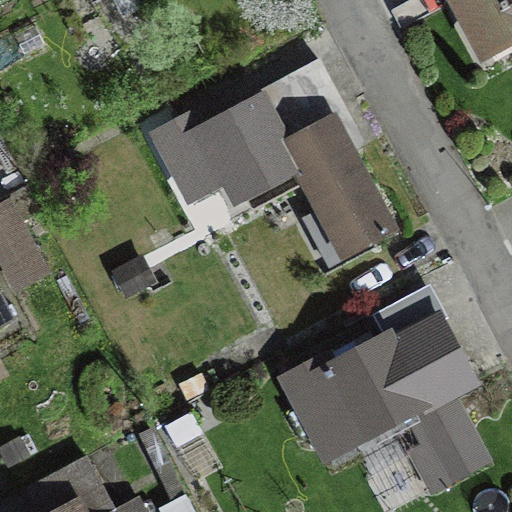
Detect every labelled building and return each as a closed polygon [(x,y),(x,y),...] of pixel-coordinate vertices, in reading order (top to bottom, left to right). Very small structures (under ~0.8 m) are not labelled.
[(511,0),(453,0),(482,55),(511,39),(511,0)] [(200,115),(162,136),(208,215),(293,166),(285,151),(258,104),(209,132),(200,115)] [(338,123),(285,151),(293,166),(340,251),(393,223),(338,123)] [(5,207),(0,209),(0,261),(15,289),(42,274),(5,207)] [(0,305),(0,325),(8,321),(0,305)] [(328,356),(282,381),(323,455),(394,416),(433,486),(483,459),(446,390),(467,378),(445,338),(401,362),(391,346),(339,375),(328,356)] [(146,511),(139,499),(115,511),(105,511),(78,461),(30,487),(43,511),(146,511)] [(194,511),(187,497),(163,510),(163,511),(194,511)]
